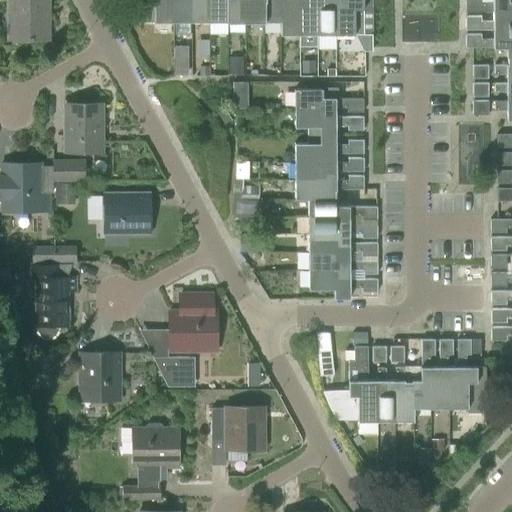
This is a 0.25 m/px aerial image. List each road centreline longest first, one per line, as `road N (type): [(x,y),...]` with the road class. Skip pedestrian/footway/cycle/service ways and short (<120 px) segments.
road 1 (residential): [(255,317),(405,318),(415,306),(415,62)]
road 2 (residential): [(220,251),(112,45)]
road 3 (unknown): [(405,318),(463,304),(468,290),(469,199),(458,189),(416,187)]
road 4 (residential): [(326,452),(255,317)]
road 5 (residential): [(8,105),(112,45)]
